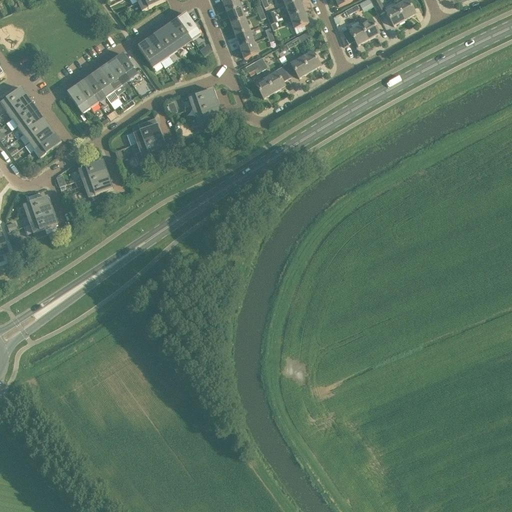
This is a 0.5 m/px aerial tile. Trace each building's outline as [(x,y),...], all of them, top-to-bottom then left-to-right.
[(163,0),(147,0),(138,5),(142,14),(165,2),(163,0)] [(227,15),(247,8),(244,1),(239,4),(237,0),(231,0),(222,3),(227,15)] [(267,2),(262,4),(264,10),(269,8),(268,5),(270,4),(271,5),(275,4),(273,0),(272,0),(267,2)] [(350,0),(334,0),(338,9),(352,3),(350,0)] [(381,5),(378,0),(370,0),(371,0),(375,8),(381,5)] [(290,19),(304,14),(299,2),(285,8),(290,19)] [(397,8),(404,22),(416,16),(408,2),(397,8)] [(247,8),(227,15),(231,26),(245,21),(243,15),(248,12),(247,8)] [(404,22),(397,8),(385,14),(393,28),(404,22)] [(347,18),(354,14),(351,10),(343,14),(345,18),(347,17),(347,18)] [(273,12),(266,14),(268,21),(271,27),(273,26),(276,25),(277,24),(273,12)] [(294,31),(308,26),(304,14),(290,19),(294,31)] [(178,21),(193,43),(201,37),(193,25),(186,16),(178,21)] [(193,43),(178,21),(170,27),(185,48),(193,43)] [(245,21),(231,26),(235,38),(249,33),(245,21)] [(361,27),(368,42),(379,36),(372,21),(361,27)] [(185,48),(170,27),(162,32),(177,54),(185,48)] [(348,47),(355,43),(357,48),(368,42),(361,27),(350,33),(348,30),(341,34),(348,47)] [(383,40),(389,37),(386,30),(380,33),(383,40)] [(177,54),(162,32),(154,38),(169,59),(177,54)] [(249,33),(235,38),(240,49),(254,44),(249,33)] [(169,59),(154,38),(146,43),(161,65),(169,59)] [(161,65),(146,43),(138,49),(153,70),(161,65)] [(254,44),(240,49),(244,61),(258,56),(254,44)] [(199,52),(200,52),(204,58),(208,55),(203,49),(199,52)] [(301,60),(310,75),(320,68),(319,66),(312,54),(301,60)] [(115,62),(130,83),(138,77),(135,73),(123,56),(115,62)] [(256,63),(262,73),(268,70),(262,60),(256,63)] [(310,75),(301,60),(291,66),(290,64),(282,68),(289,80),(296,76),(299,81),(310,75)] [(130,83),(115,62),(107,67),(122,89),(130,83)] [(262,73),(256,63),(245,70),(249,76),(254,72),(257,76),(262,73)] [(122,89),(107,67),(99,73),(114,94),(118,99),(125,94),(122,89)] [(266,81),(274,95),(285,89),(282,84),(289,80),(282,68),(276,72),(277,74),(266,81)] [(91,78),(106,100),(114,94),(99,73),(91,78)] [(83,84),(98,105),(106,100),(91,78),(83,84)] [(274,95),(266,81),(255,87),(263,101),(274,95)] [(75,90),(90,111),(98,105),(83,84),(75,90)] [(6,113),(27,98),(21,90),(0,105),(6,113)] [(90,111),(75,90),(67,95),(82,117),(90,111)] [(192,110),(216,102),(213,92),(189,101),(192,110)] [(27,98),(6,113),(12,121),(33,106),(27,98)] [(195,120),(220,111),(216,102),(192,110),(195,120)] [(33,106),(12,121),(17,129),(38,114),(33,106)] [(220,111),(195,120),(198,129),(223,120),(223,119),(220,111)] [(23,137),(44,122),(38,114),(17,129),(23,137)] [(44,122),(23,137),(29,145),(50,129),(44,122)] [(137,146),(161,137),(157,127),(133,137),(137,146)] [(50,129),(29,145),(34,153),(55,137),(50,129)] [(55,137),(34,153),(40,160),(61,145),(55,137)] [(161,137),(137,146),(140,155),(164,146),(161,137)] [(143,164),(151,161),(153,166),(170,160),(168,155),(164,146),(140,155),(143,164)] [(103,163),(78,172),(81,181),(106,173),(103,163)] [(106,173),(81,181),(85,191),(109,182),(106,173)] [(88,200),(113,191),(109,182),(85,191),(88,200)] [(26,217),(51,208),(48,199),(23,208),(26,217)] [(51,208),(26,217),(30,226),(54,218),(51,208)] [(33,236),(57,227),(54,218),(30,226),(33,236)] [(15,224),(7,227),(9,233),(17,230),(15,224)] [(0,256),(8,253),(0,231),(0,256)]
